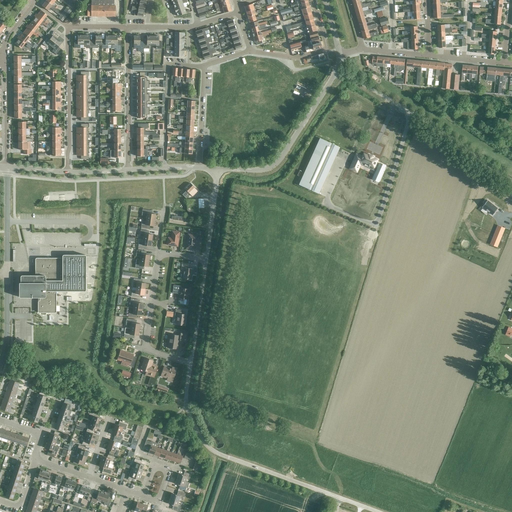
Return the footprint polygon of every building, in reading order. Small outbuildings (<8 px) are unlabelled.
[(46,0),(46,1),(54,7),(56,9),(58,7),(53,3),(55,0),(46,0)] [(87,4),(87,8),(87,16),(91,16),(91,17),(115,17),(115,6),(114,6),(113,0),(91,0),(91,4),(87,4)] [(186,0),(173,5),(174,8),(175,11),(184,7),(186,7),(185,3),(186,2),(186,0)] [(227,0),(221,2),(214,4),(214,7),(215,9),(216,9),(222,7),(230,5),(228,0),(227,0)] [(46,1),(42,6),(47,11),(50,8),(54,11),(56,9),(54,7),(46,1)] [(362,1),(353,3),(355,10),(362,8),(371,6),(370,3),(365,5),(365,4),(363,4),(363,5),(362,1)] [(308,2),(301,4),(302,6),(294,8),(295,12),(309,7),(308,2)] [(489,6),(489,9),(495,9),(502,10),(503,2),(496,2),(493,2),(492,6),(489,6)] [(403,8),(403,13),(413,12),(420,12),(419,4),(412,5),(413,8),(403,8)] [(222,7),(216,9),(217,12),(223,10),(224,13),(231,11),(230,5),(222,7)] [(184,7),(175,11),(175,13),(176,13),(177,16),(186,13),(190,12),(189,10),(185,11),(184,7)] [(311,13),(309,7),(295,12),(295,14),(302,12),(303,16),(311,13)] [(362,8),(355,10),(357,18),(364,16),(372,13),(371,9),(363,12),(362,8)] [(144,11),(131,9),(131,11),(134,12),(134,15),(137,16),(143,17),(144,11)] [(37,14),(36,16),(42,21),(44,22),(46,20),(47,19),(45,17),(47,15),(40,10),(37,15),(37,14)] [(440,10),(434,11),(434,19),(454,17),(454,14),(443,15),(443,13),(440,14),(440,10)] [(420,12),(413,12),(413,16),(411,16),(411,17),(407,17),(407,20),(411,20),(411,19),(413,19),(413,20),(420,19),(420,12)] [(67,17),(62,13),(58,18),(63,22),(67,17)] [(311,13),(303,16),(294,18),(295,21),(304,19),(305,22),(313,19),(311,13)] [(35,17),(32,21),(38,26),(40,24),(42,26),(43,24),(44,22),(42,21),(36,16),(35,17)] [(364,16),(357,18),(360,25),(366,23),(364,16)] [(486,20),(486,24),(497,25),(501,25),(501,17),(494,17),(494,20),(486,20)] [(313,19),(305,22),(292,26),(293,29),(300,27),(300,26),(304,25),(306,24),(307,28),(315,26),(313,19)] [(222,29),(234,26),(232,20),(224,23),(225,26),(221,27),(222,29)] [(28,25),(27,27),(34,32),(36,33),(38,35),(40,33),(37,31),(35,30),(38,26),(32,21),(29,25),(28,25)] [(366,23),(360,25),(362,32),(368,30),(377,28),(376,24),(367,26),(366,23)] [(265,25),(251,28),(252,33),(260,31),(259,29),(260,28),(260,29),(265,27),(265,25)] [(444,25),(438,26),(438,33),(445,33),(452,32),(452,30),(452,29),(449,29),(449,25),(444,25)] [(234,26),(222,29),(223,32),(226,31),(227,34),(236,31),(234,26)] [(27,28),(23,32),(29,37),(32,34),(34,35),(37,37),(38,35),(36,33),(34,32),(27,27),(26,28),(27,28)] [(411,35),(418,35),(417,27),(411,27),(411,32),(403,32),(403,35),(411,35)] [(197,37),(206,35),(205,31),(208,30),(207,28),(201,30),(195,31),(197,37)] [(368,30),(362,32),(364,40),(370,38),(378,35),(377,32),(369,34),(368,30)] [(236,31),(227,34),(228,37),(225,38),(225,39),(225,41),(238,37),(236,31)] [(484,39),(489,39),(496,39),(497,32),(490,31),(489,35),(481,34),(481,38),(484,39)] [(19,36),(18,38),(25,43),(27,44),(29,43),(27,41),(29,37),(23,32),(20,37),(19,36)] [(268,36),(267,34),(254,38),(255,42),(256,42),(261,40),(262,40),(262,38),(268,36)] [(77,41),(74,41),(74,48),(80,48),(83,48),(83,45),(83,35),(77,35),(77,41)] [(83,35),(83,45),(86,45),(86,48),(92,48),(92,41),(89,41),(89,35),(83,35)] [(95,41),(92,41),(92,48),(98,48),(98,45),(101,45),(101,41),(101,35),(95,35),(95,41)] [(207,38),(206,35),(197,37),(199,43),(211,39),(210,37),(207,38)] [(418,35),(411,35),(411,38),(404,39),(404,40),(401,40),(401,43),(405,43),(406,43),(418,42),(418,35)] [(51,47),(57,39),(52,36),(49,40),(47,38),(42,44),(47,47),(49,45),(51,47)] [(111,45),(111,36),(105,36),(105,41),(101,41),(101,45),(101,48),(108,48),(111,48),(111,45)] [(111,45),(111,48),(111,49),(114,49),(114,51),(121,52),(121,41),(117,41),(117,36),(111,36),(111,45)] [(144,49),(144,41),(140,41),(140,36),(134,36),(133,48),(137,48),(137,52),(144,52),(144,49)] [(147,41),(144,41),(144,49),(149,49),(149,45),(152,45),(153,36),(147,36),(147,41)] [(158,36),(153,36),(152,45),(156,45),(156,49),(161,49),(161,42),(158,42),(158,36)] [(238,37),(225,41),(226,43),(230,42),(231,45),(239,42),(238,37)] [(310,39),(305,40),(306,42),(307,42),(308,46),(320,42),(318,37),(310,39)] [(18,39),(14,44),(21,49),(25,43),(18,38),(17,39),(18,39)] [(57,39),(51,47),(54,49),(52,51),(56,55),(61,49),(58,47),(62,43),(57,39)] [(211,39),(199,43),(201,49),(209,46),(208,43),(212,41),(211,39)] [(448,40),(439,41),(439,48),(445,48),(452,48),(452,44),(448,44),(448,40)] [(239,42),(231,45),(232,48),(228,50),(229,52),(241,48),(239,42)] [(321,48),(320,42),(308,46),(304,47),(306,53),(321,48)] [(418,42),(407,43),(407,50),(418,49),(418,42)] [(210,49),(209,46),(201,49),(202,54),(215,50),(214,48),(210,49)] [(476,50),(476,53),(485,54),(488,54),(495,55),(495,47),(488,46),(486,46),(486,51),(485,51),(476,50)] [(215,50),(202,54),(204,60),(213,57),(212,54),(215,53),(215,50)] [(383,67),(384,57),(377,57),(372,57),(371,64),(376,65),(376,66),(383,67)] [(391,64),(391,58),(384,57),(383,67),(383,68),(383,72),(385,72),(386,67),(390,68),(391,64)] [(397,70),(396,71),(400,72),(400,69),(404,70),(405,60),(405,59),(398,59),(397,65),(397,67),(397,70)] [(421,68),(422,61),(414,60),(414,61),(407,60),(406,66),(413,67),(418,67),(416,86),(420,86),(421,68)] [(422,61),(421,68),(426,68),(426,75),(428,75),(430,62),(422,61)] [(432,78),(433,69),(436,69),(437,63),(430,62),(428,75),(428,78),(427,85),(431,85),(432,78)] [(436,69),(436,76),(438,76),(439,70),(444,70),(444,69),(444,64),(444,63),(437,62),(436,69)] [(487,74),(486,80),(489,81),(495,81),(495,77),(495,75),(496,68),(487,67),(487,68),(487,74)] [(496,68),(495,75),(500,75),(500,78),(499,84),(502,84),(502,82),(504,69),(496,68)] [(444,69),(444,70),(442,88),(458,90),(459,75),(451,74),(452,69),(451,69),(444,69)] [(502,82),(502,84),(505,85),(505,82),(505,79),(507,79),(507,76),(510,76),(511,70),(504,69),(502,82)] [(109,78),(107,78),(107,83),(112,83),(117,83),(117,79),(116,79),(116,71),(109,71),(109,78)] [(87,79),(87,75),(88,75),(88,72),(80,72),(80,75),(77,75),(77,78),(76,78),(76,82),(88,82),(88,79),(87,79)] [(87,116),(87,113),(88,113),(88,110),(76,110),(76,113),(77,113),(77,116),(80,116),(80,120),(88,120),(88,116),(87,116)] [(77,131),(76,131),(76,135),(88,135),(88,132),(87,132),(87,129),(88,129),(88,125),(88,124),(80,124),(80,125),(80,129),(77,129),(77,131)] [(138,128),(137,128),(137,135),(143,135),(145,135),(149,135),(149,132),(145,132),(145,128),(148,128),(148,124),(138,124),(138,128)] [(340,147),(320,139),(299,185),(319,194),(340,147)] [(25,142),(18,142),(18,150),(23,150),(23,154),(30,154),(30,149),(29,149),(25,149),(25,142)] [(88,152),(88,149),(76,149),(76,153),(77,153),(77,156),(81,156),(81,159),(88,159),(88,156),(87,156),(87,152),(88,152)] [(356,154),(350,169),(357,172),(360,165),(361,161),(365,163),(364,165),(369,168),(370,165),(374,167),(377,168),(376,172),(373,179),(379,182),(386,166),(379,163),(379,165),(376,164),(377,160),(373,158),(373,157),(369,155),(368,156),(364,154),(363,157),(356,154)] [(186,191),(182,195),(184,197),(188,194),(188,193),(192,196),(197,192),(193,188),(194,187),(190,183),(185,189),(186,191)] [(487,201),(482,207),(483,208),(488,211),(493,215),(498,209),(487,201)] [(146,219),(155,220),(155,214),(150,213),(150,210),(142,209),(141,215),(146,216),(146,219)] [(155,220),(146,219),(145,222),(142,221),(141,227),(148,228),(148,225),(154,226),(155,220)] [(496,229),(490,244),(497,247),(503,232),(496,229)] [(143,239),(152,241),(153,235),(147,234),(147,231),(140,230),(140,236),(143,236),(143,239)] [(174,246),(177,247),(179,232),(172,231),(171,238),(168,238),(167,245),(171,246),(171,245),(173,245),(173,246),(174,247),(174,246)] [(188,234),(186,248),(194,249),(195,248),(195,246),(194,245),(195,243),(196,235),(188,234)] [(152,241),(143,239),(142,242),(139,242),(138,248),(145,249),(145,246),(151,247),(152,241)] [(140,260),(149,261),(150,255),(144,254),(144,251),(137,250),(136,256),(140,257),(140,260)] [(19,292),(19,296),(19,297),(20,298),(39,298),(39,301),(38,301),(38,302),(37,311),(38,312),(38,313),(39,313),(54,313),(55,313),(56,312),(56,311),(56,291),(84,291),(85,291),(85,290),(86,256),(85,256),(85,255),(84,255),(63,255),(62,255),(62,256),(62,258),(36,258),(35,259),(35,260),(35,275),(35,277),(31,277),(31,276),(30,276),(29,276),(22,275),(21,275),(21,276),(20,276),(20,277),(20,283),(20,291),(19,291),(19,292)] [(136,262),(135,268),(142,269),(142,266),(148,267),(149,261),(140,260),(136,259),(136,262)] [(183,270),(182,279),(191,280),(192,269),(188,269),(189,265),(182,264),(181,270),(183,270)] [(134,278),(132,287),(145,289),(146,283),(140,282),(140,279),(134,278)] [(173,285),(172,293),(178,294),(177,295),(179,295),(179,298),(184,299),(183,304),(187,305),(188,300),(188,296),(189,296),(189,292),(189,289),(180,288),(180,286),(173,285)] [(144,295),(145,289),(132,287),(131,296),(138,297),(138,294),(144,295)] [(133,308),(142,310),(143,304),(137,303),(138,300),(131,299),(130,305),(133,305),(133,308)] [(129,311),(128,317),(135,318),(135,315),(141,315),(142,310),(133,308),(129,308),(129,311)] [(177,316),(176,324),(184,326),(186,315),(183,314),(184,310),(175,309),(175,316),(177,316)] [(130,329),(139,330),(140,324),(134,323),(135,320),(126,319),(125,325),(131,326),(130,329)] [(125,331),(124,337),(132,338),(133,335),(138,336),(139,330),(130,329),(125,328),(125,331)] [(169,334),(167,348),(177,349),(179,340),(182,341),(183,334),(178,333),(177,336),(169,334)] [(133,367),(136,357),(133,356),(133,355),(124,352),(124,351),(122,351),(121,351),(120,351),(117,359),(130,364),(129,366),(133,367)] [(139,363),(137,368),(140,369),(146,371),(145,375),(154,377),(155,372),(157,366),(152,365),(153,361),(144,358),(142,364),(140,363),(139,363)] [(172,382),(173,379),(175,372),(177,369),(172,367),(171,369),(164,366),(162,372),(160,376),(167,379),(166,381),(172,382)] [(7,387),(6,391),(15,394),(20,396),(21,392),(22,391),(17,389),(19,383),(10,380),(7,387)] [(6,391),(4,397),(13,400),(13,401),(16,402),(17,400),(13,399),(14,398),(15,394),(6,391)] [(4,397),(2,403),(11,406),(11,407),(14,408),(15,406),(11,405),(13,400),(4,397)] [(2,403),(0,409),(9,412),(8,413),(12,414),(13,412),(9,411),(11,407),(11,406),(2,403)] [(60,413),(67,416),(69,416),(71,411),(69,410),(61,408),(60,413)] [(91,421),(100,424),(102,419),(97,417),(98,414),(90,412),(89,415),(91,415),(90,418),(92,418),(91,421)] [(85,425),(84,428),(87,429),(94,431),(96,432),(97,429),(98,429),(100,424),(91,421),(89,426),(85,425)] [(115,424),(113,429),(121,432),(122,429),(125,430),(127,425),(119,423),(118,425),(115,424)] [(87,429),(84,437),(87,437),(94,440),(96,435),(93,434),(94,431),(87,429)] [(121,432),(113,429),(111,434),(115,435),(114,438),(122,441),(123,437),(122,435),(120,434),(121,432)] [(4,430),(2,438),(7,440),(10,432),(4,430)] [(48,438),(56,441),(57,438),(60,438),(61,433),(55,431),(54,434),(50,433),(48,438)] [(16,434),(10,432),(7,440),(13,442),(16,434)] [(22,436),(16,434),(13,442),(19,444),(22,436)] [(28,438),(22,436),(19,444),(25,446),(28,438)] [(94,440),(87,437),(86,440),(83,439),(82,444),(88,447),(89,444),(93,445),(94,440)] [(110,440),(108,445),(116,447),(118,442),(121,443),(122,441),(114,438),(113,441),(110,440)] [(154,455),(156,447),(157,444),(151,441),(151,442),(146,440),(144,446),(150,448),(149,451),(148,453),(154,455)] [(58,447),(55,446),(47,443),(45,448),(49,449),(48,452),(54,454),(56,455),(58,447)] [(76,453),(87,456),(89,451),(84,450),(85,447),(79,445),(76,453)] [(116,447),(108,445),(106,450),(110,451),(109,453),(117,456),(119,451),(115,450),(116,447)] [(87,456),(76,453),(73,462),(81,464),(82,461),(85,462),(87,456)] [(102,456),(100,461),(112,465),(113,463),(113,462),(114,457),(108,455),(107,457),(102,456)] [(134,467),(142,470),(144,465),(140,464),(141,461),(135,459),(134,462),(136,462),(134,467)] [(17,460),(15,467),(23,469),(25,463),(17,460)] [(110,474),(112,469),(113,465),(112,465),(100,461),(99,467),(103,468),(102,471),(110,474)] [(15,467),(13,473),(21,475),(23,469),(15,467)] [(132,467),(130,472),(133,472),(140,475),(142,470),(134,467),(132,467)] [(42,480),(45,471),(40,469),(39,474),(36,473),(34,480),(39,481),(39,479),(42,480)] [(45,471),(42,480),(45,481),(45,483),(50,485),(52,478),(49,478),(51,473),(45,471)] [(140,475),(133,472),(130,472),(128,480),(134,482),(135,479),(139,480),(140,475)] [(179,473),(177,479),(185,481),(186,479),(189,480),(191,474),(184,472),(183,475),(179,473)] [(13,473),(11,478),(19,481),(21,475),(13,473)] [(52,478),(50,485),(55,486),(56,484),(59,485),(62,477),(56,475),(55,479),(52,478)] [(11,478),(9,484),(16,487),(19,481),(11,478)] [(63,480),(60,489),(63,490),(68,491),(68,490),(69,488),(71,480),(67,478),(66,481),(63,480)] [(180,485),(179,489),(185,491),(186,488),(187,488),(189,483),(185,481),(177,479),(175,484),(180,485)] [(69,488),(68,490),(73,492),(72,493),(75,494),(77,487),(78,485),(75,484),(76,481),(71,480),(69,488)] [(16,487),(9,484),(7,490),(14,493),(16,487)] [(75,494),(75,496),(77,497),(77,496),(82,498),(83,495),(86,487),(81,485),(81,486),(78,485),(77,487),(75,494)] [(86,487),(83,495),(88,497),(87,500),(90,501),(93,492),(90,491),(91,489),(86,487)] [(34,489),(32,495),(41,498),(40,499),(44,500),(45,498),(41,497),(43,492),(34,489)] [(14,493),(7,490),(5,497),(12,499),(14,493)] [(101,501),(104,493),(99,491),(98,494),(94,493),(91,502),(96,503),(97,501),(101,503),(101,501)] [(170,499),(178,501),(179,499),(182,500),(183,497),(184,497),(185,494),(178,491),(177,495),(172,493),(170,499)] [(104,493),(101,501),(104,502),(103,505),(109,506),(111,499),(108,498),(109,495),(104,493)] [(32,495),(30,501),(39,504),(38,504),(42,506),(43,504),(39,502),(40,499),(41,498),(32,495)] [(178,501),(170,499),(168,504),(173,505),(172,509),(179,511),(181,508),(180,507),(180,505),(178,504),(178,501)] [(37,509),(36,510),(40,511),(41,510),(37,508),(38,504),(39,504),(30,501),(28,506),(37,509)] [(133,505),(131,511),(132,511),(139,511),(142,504),(137,502),(136,506),(133,505)]
